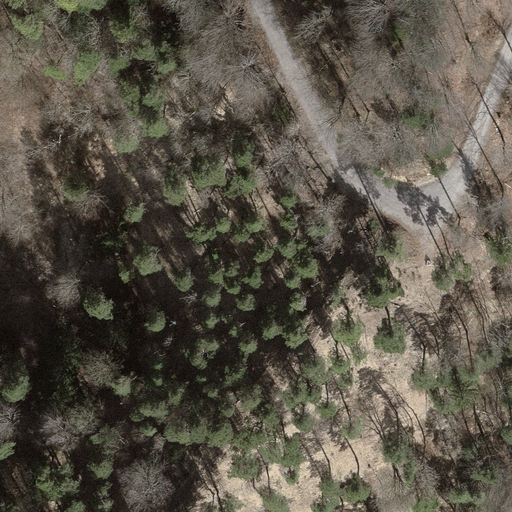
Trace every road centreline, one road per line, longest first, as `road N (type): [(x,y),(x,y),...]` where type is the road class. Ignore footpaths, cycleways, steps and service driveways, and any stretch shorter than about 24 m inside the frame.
road 1 (track): [(259,0),(324,142),(365,192),(414,203),(451,189)]
road 2 (track): [(511,49),(451,189)]
